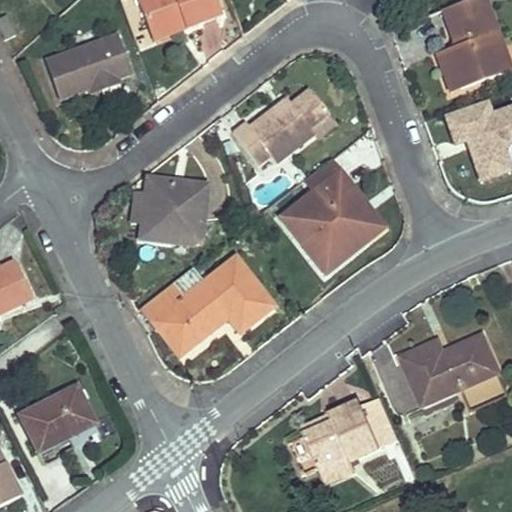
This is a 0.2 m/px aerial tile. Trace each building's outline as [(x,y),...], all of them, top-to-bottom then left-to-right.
[(222,17),(216,0),(140,0),(152,34),(153,33),(184,23),(186,22),(188,29),(222,17)] [(508,59),(487,0),(472,0),(443,11),(455,43),(460,41),(463,49),(460,51),(454,49),(437,55),(444,75),(456,71),(456,72),(462,89),(499,76),(496,64),(496,63),(508,59)] [(14,37),(6,18),(0,20),(0,35),(3,42),(14,37)] [(188,29),(186,22),(184,23),(153,33),(152,34),(154,39),(154,41),(188,29)] [(132,75),(119,36),(48,59),(61,100),(92,89),(101,86),(103,92),(120,86),(118,79),(132,75)] [(511,71),(511,69),(508,59),(496,63),(496,64),(499,76),(511,71)] [(462,89),(456,72),(456,71),(444,75),(450,93),(462,89)] [(103,92),(101,86),(92,89),(94,95),(103,92)] [(328,114),(310,90),(292,104),(279,114),(278,114),(275,110),(251,129),(246,122),(233,132),(259,167),(273,157),(277,163),(289,153),(314,134),(317,139),(336,125),(328,114)] [(292,104),(288,100),(275,110),(278,114),(279,114),(292,104)] [(511,103),(492,108),(490,102),(443,114),(452,149),(466,146),(476,184),(511,174),(505,147),(511,145),(511,103)] [(371,237),(340,197),(352,189),(353,188),(331,160),(273,205),(325,273),(371,237)] [(200,244),(207,187),(153,180),(151,196),(148,224),(146,238),(200,244)] [(371,237),(384,228),(353,188),(352,189),(340,197),(371,237)] [(148,224),(151,196),(136,194),(136,195),(132,222),(133,222),(147,224),(148,224)] [(273,306),(237,258),(204,284),(193,268),(142,308),(178,355),(221,322),(215,315),(222,310),(228,317),(239,332),(273,306)] [(0,316),(34,301),(16,263),(0,270),(0,316)] [(499,378),(485,341),(450,355),(453,361),(446,364),(443,358),(438,346),(401,362),(422,411),(462,394),(499,378)] [(96,424),(79,388),(20,416),(37,452),(69,437),(96,424)] [(390,419),(381,400),(363,408),(372,427),(390,419)] [(372,427),(363,408),(362,405),(332,418),(336,426),(305,440),(319,473),(320,473),(351,459),(354,466),(383,453),(372,427)] [(336,426),(332,418),(302,430),(305,439),(305,440),(336,426)] [(102,435),(96,424),(69,437),(69,438),(74,449),(101,436),(102,435)] [(0,508),(21,498),(0,452),(0,508)] [(358,476),(354,466),(351,459),(320,473),(319,473),(326,489),(358,476)]
